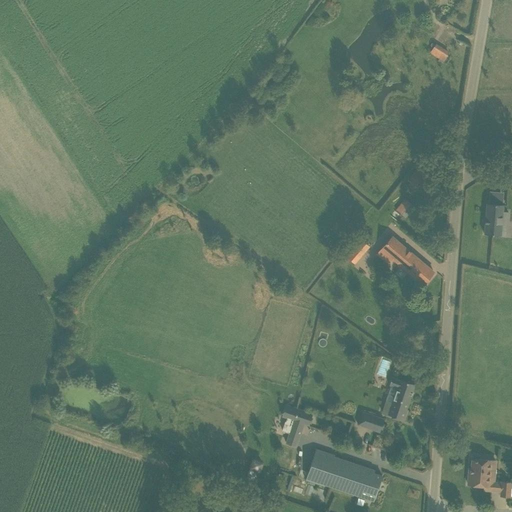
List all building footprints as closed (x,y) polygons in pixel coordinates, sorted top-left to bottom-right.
[(429,52),(444,61),(449,51),(435,42),(429,52)] [(427,176),(419,169),(417,168),(407,180),(417,188),(427,176)] [(413,206),(405,200),(404,199),(396,210),(405,217),(413,206)] [(501,235),(502,221),(507,221),(508,212),(503,211),(504,205),(487,203),(484,234),(501,235)] [(353,263),(369,246),(358,236),(342,253),(353,263)] [(423,284),(434,272),(392,237),(381,249),(392,258),(423,284)] [(385,402),(382,412),(388,414),(404,420),(408,410),(406,409),(415,384),(400,379),(400,380),(392,377),(389,385),(397,387),(391,404),(385,402)] [(294,420),(292,424),(299,427),(301,422),(309,425),(312,415),(304,412),(304,411),(286,405),(282,416),(294,420)] [(362,412),(358,424),(379,432),(384,419),(362,412)] [(292,424),(286,443),(296,446),(300,434),(297,433),(299,427),(292,424)] [(306,480),(310,481),(309,483),(314,485),(315,483),(324,486),(324,485),(355,495),(356,492),(374,498),(382,475),(363,469),(364,466),(334,456),(334,455),(316,449),(306,480)] [(252,458),(248,468),(250,469),(257,472),(258,472),(259,473),(263,462),(252,458)] [(495,481),(496,460),(474,459),(474,460),(472,459),(471,472),(469,472),(468,484),(484,486),(484,491),(500,493),(500,496),(511,498),(511,485),(511,481),(501,481),(501,482),(495,481)] [(364,500),(358,498),(356,504),(362,506),(364,500)]
